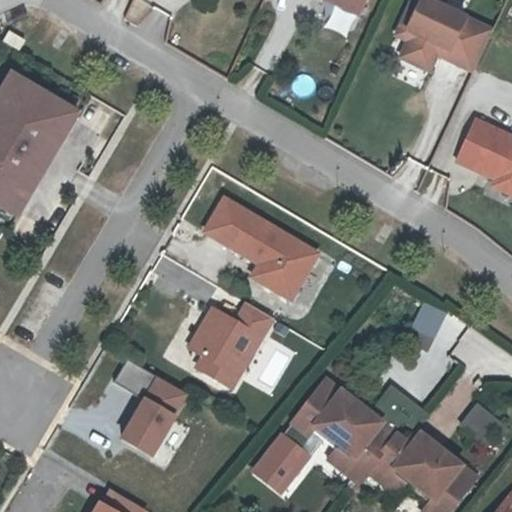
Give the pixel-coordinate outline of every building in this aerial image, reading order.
[(367,0),(330,0),(361,14),(367,0)] [(474,72),(493,30),(442,6),(445,0),(413,0),(402,25),(408,28),(410,38),(408,41),(401,57),(429,71),(437,54),(441,46),(449,50),(445,58),(474,72)] [(408,28),(402,25),(397,35),(408,41),(410,38),(408,28)] [(441,46),(437,54),(445,58),(449,50),(441,46)] [(511,187),(511,135),(477,118),(456,158),(495,178),(511,187)] [(511,187),(495,178),(492,184),(511,195),(511,187)] [(290,303),(319,252),(220,195),(197,234),(254,266),(246,279),(290,303)] [(231,318),(209,305),(178,356),(231,388),(272,320),(241,301),(231,318)] [(151,461),(185,393),(122,361),(111,383),(137,396),(114,442),(151,461)] [(329,380),(295,422),(310,435),(335,455),(347,465),(339,475),(357,489),(364,479),(367,476),(383,488),(391,479),(404,489),(428,508),(433,511),(450,511),(478,478),(419,432),(409,444),(329,380)] [(456,432),(491,448),(503,422),(468,406),(456,432)] [(310,435),(295,422),(291,427),(307,439),(310,435)] [(347,465),(335,455),(325,468),(354,491),(357,489),(339,475),(347,465)] [(404,489),(391,479),(383,488),(367,476),(364,479),(393,502),(404,489)] [(127,511),(132,502),(99,487),(87,511),(127,511)] [(511,511),(511,491),(495,511),(511,511)]
